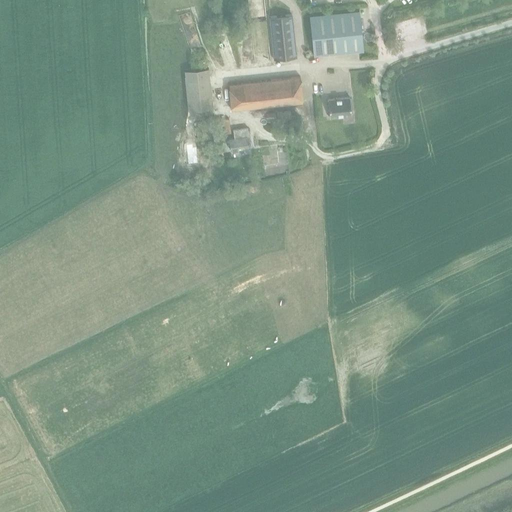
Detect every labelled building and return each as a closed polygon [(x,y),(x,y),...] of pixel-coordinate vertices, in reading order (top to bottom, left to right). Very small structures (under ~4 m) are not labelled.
[(313,55),(363,49),(359,9),(309,14),(313,55)] [(274,57),(297,55),(292,12),(269,15),(274,57)] [(208,67),(184,69),(188,109),(212,107),(208,67)] [(231,109),(302,101),(300,75),(228,83),(231,109)] [(349,95),(328,98),(330,116),(351,114),(349,95)] [(230,149),(250,146),(247,126),(232,128),(234,136),(228,137),(230,149)] [(197,162),(196,151),(195,146),(192,147),(192,144),(186,144),(189,163),(197,162)]
